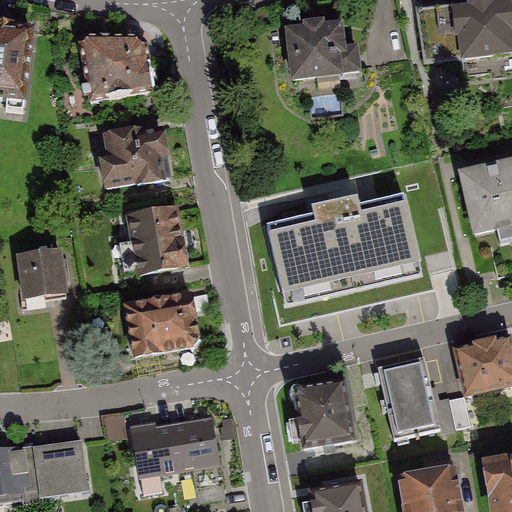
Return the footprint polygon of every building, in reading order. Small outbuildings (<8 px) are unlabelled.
[(455,8),(419,12),(427,66),(511,54),(509,30),(511,29),(511,25),(510,7),(493,8),(493,4),(471,6),(472,11),(456,13),(455,8)] [(306,32),(289,34),(295,81),(317,78),(319,90),(341,87),(340,76),(359,73),(356,50),(343,52),(340,28),(321,31),(321,26),(306,27),(306,32)] [(0,102),(8,103),(6,113),(23,115),(33,34),(12,31),(12,29),(0,27),(0,102)] [(85,41),(81,48),(91,105),(154,94),(146,47),(139,41),(85,41)] [(138,135),(106,141),(110,159),(102,160),(107,191),(137,185),(138,188),(171,182),(162,134),(139,138),(138,135)] [(511,163),(460,174),(472,237),(511,229),(511,163)] [(397,196),(276,223),(296,311),(416,285),(411,258),(397,196)] [(175,213),(129,222),(140,277),(185,268),(175,213)] [(62,252),(21,257),(26,299),(46,297),(46,301),(67,299),(62,252)] [(438,252),(411,258),(416,285),(419,296),(446,290),(438,252)] [(191,297),(126,310),(134,360),(193,349),(198,341),(191,297)] [(511,350),(509,339),(455,352),(466,398),(511,387),(511,350)] [(424,361),(378,372),(394,443),(440,433),(441,436),(472,429),(465,399),(435,405),(424,361)] [(295,389),(293,390),(291,392),(290,394),(290,397),(291,400),(293,402),(296,402),(304,451),(353,443),(343,385),(303,392),(302,390),(300,389),(298,388),(295,389)] [(114,436),(134,433),(131,416),(111,419),(114,436)] [(198,505),(222,501),(209,425),(136,437),(143,478),(192,470),(198,505)] [(84,443),(25,450),(31,502),(90,495),(84,443)] [(25,450),(0,452),(0,505),(31,502),(25,450)] [(511,511),(511,463),(487,467),(494,511),(511,511)] [(461,511),(454,473),(400,483),(405,511),(461,511)] [(365,511),(360,487),(311,495),(314,511),(365,511)]
